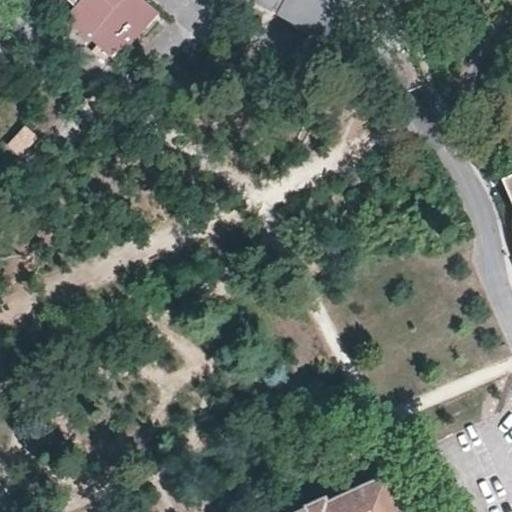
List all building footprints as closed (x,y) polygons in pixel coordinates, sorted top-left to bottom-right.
[(43,0),(49,4),(53,0),(70,0),(74,3),(63,16),(112,59),(155,10),(143,0),(43,0)] [(322,42),(345,0),(246,0),(269,12),(271,7),(279,11),(277,16),(280,19),(322,42)] [(17,155),(35,137),(23,126),(6,145),(17,155)] [(331,495),(321,472),(299,482),(309,503),(324,496),(325,498),(331,495)] [(333,495),(332,495),(325,498),(309,505),(294,511),(409,511),(392,473),(336,498),(334,495),(333,495)] [(324,496),(309,503),(309,505),(325,498),(324,496)]
